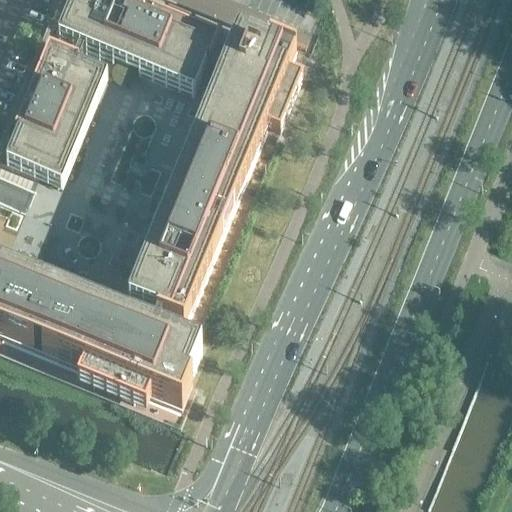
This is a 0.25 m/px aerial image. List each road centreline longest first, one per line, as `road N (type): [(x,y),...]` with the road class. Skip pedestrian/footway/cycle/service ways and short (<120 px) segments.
road 1 (secondary): [(430,22),(227,490)]
road 2 (secondary): [(335,511),(511,71)]
